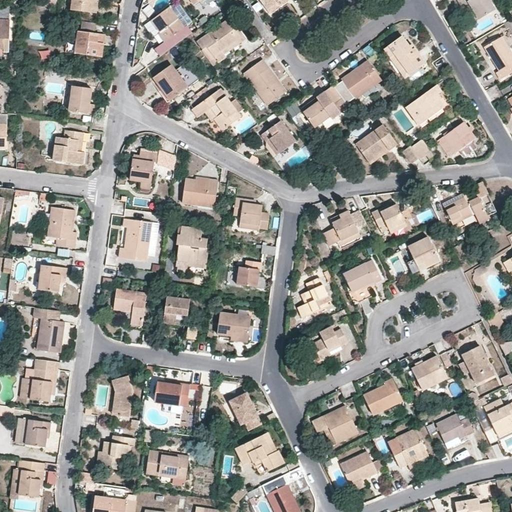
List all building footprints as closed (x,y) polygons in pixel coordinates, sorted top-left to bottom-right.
[(72,0),(72,9),(97,13),(98,0),(72,0)] [(260,0),(267,8),(277,0),(279,0),(283,4),(288,0),(260,0)] [(283,4),(279,0),(277,0),(267,8),(271,13),(283,4)] [(495,10),(489,0),(458,0),(462,5),(465,4),(469,2),(479,19),(495,10)] [(475,21),(479,19),(469,2),(465,4),(475,21)] [(170,7),(153,20),(161,32),(159,33),(166,41),(185,27),(170,7)] [(0,17),(8,17),(8,8),(0,8),(0,17)] [(215,56),(215,57),(239,40),(241,42),(247,38),(232,17),(209,34),(213,40),(206,45),(215,56)] [(0,52),(8,52),(10,20),(0,19),(0,52)] [(97,23),(84,22),(83,32),(80,32),(78,40),(69,39),(67,52),(99,56),(100,45),(104,45),(105,34),(96,33),(97,23)] [(403,36),(385,49),(405,77),(425,63),(414,48),(413,49),(403,36)] [(511,54),(501,37),(484,47),(499,71),(497,73),(501,79),(511,72),(511,54)] [(241,42),(239,40),(215,57),(215,56),(211,59),(215,65),(226,57),(225,54),(241,42)] [(269,105),(287,92),(263,60),(245,73),(269,105)] [(343,80),(356,98),(382,80),(368,61),(361,66),(363,68),(354,74),(353,73),(343,80)] [(163,89),(171,100),(189,88),(179,75),(172,65),(155,78),(161,86),(163,89)] [(200,79),(190,66),(179,75),(189,88),(200,79)] [(407,107),(420,125),(444,107),(436,96),(442,92),(437,85),(407,107)] [(96,104),(90,103),(92,88),(73,86),(70,110),(95,113),(96,104)] [(169,102),(171,100),(163,89),(160,91),(169,102)] [(223,130),(242,117),(222,89),(193,109),(199,117),(206,112),(209,110),(213,115),(215,114),(218,117),(215,119),(223,130)] [(309,103),(312,107),(304,112),(315,127),(331,116),(328,111),(336,105),(325,92),(309,103)] [(288,108),(291,116),(299,112),(295,105),(288,108)] [(209,110),(206,112),(211,118),(213,121),(215,119),(218,117),(215,114),(213,115),(209,110)] [(293,143),(296,140),(282,120),(260,136),(264,142),(266,141),(270,139),(280,152),(293,143)] [(369,161),(371,163),(380,157),(389,150),(397,144),(381,122),(373,128),(375,131),(356,144),(369,161)] [(454,148),(457,152),(476,139),(464,122),(439,140),(448,153),(454,148)] [(81,152),(77,151),(79,139),(83,140),(84,133),(67,130),(65,138),(58,137),(54,160),(83,164),(85,152),(81,152)] [(276,155),(280,152),(270,139),(266,141),(269,145),(276,155)] [(423,139),(412,147),(420,159),(421,160),(427,156),(424,152),(430,148),(423,139)] [(411,146),(404,151),(413,164),(420,159),(412,147),(411,146)] [(158,151),(141,148),(140,155),(135,154),(134,159),(131,176),(143,178),(142,182),(152,183),(155,162),(157,162),(158,151)] [(183,203),(199,205),(200,202),(215,205),(218,180),(214,179),(210,179),(210,182),(196,180),(186,179),(183,203)] [(482,183),(474,187),(481,198),(488,194),(482,183)] [(261,224),(264,206),(260,205),(256,205),(257,201),(237,198),(234,215),(242,216),(241,222),(260,225),(261,224)] [(472,215),(464,198),(460,200),(445,208),(453,224),(472,215)] [(479,198),(469,202),(480,223),(489,219),(488,217),(496,213),(492,204),(484,208),(479,198)] [(152,209),(154,201),(145,199),(144,208),(152,209)] [(373,213),(380,228),(387,224),(390,229),(405,221),(397,205),(390,209),(381,212),(380,209),(373,213)] [(77,232),(72,231),(74,219),(75,219),(76,210),(53,207),(49,236),(58,238),(57,245),(75,247),(77,232)] [(329,245),(338,241),(359,231),(349,210),(342,214),(340,215),(342,219),(333,223),(335,228),(324,233),(329,245)] [(331,219),(333,223),(342,219),(340,215),(331,219)] [(124,227),(130,228),(129,241),(128,241),(127,248),(126,249),(149,252),(153,222),(125,219),(124,227)] [(407,225),(405,221),(390,229),(391,233),(407,225)] [(380,228),(382,233),(390,229),(387,224),(380,228)] [(208,248),(208,239),(202,238),(203,229),(182,227),(181,234),(179,234),(178,244),(180,245),(178,259),(207,263),(209,248),(208,248)] [(338,241),(339,244),(361,235),(359,231),(338,241)] [(415,260),(418,265),(424,262),(427,267),(440,260),(429,238),(409,247),(415,260)] [(261,254),(274,254),(274,246),(261,246),(261,254)] [(147,262),(149,252),(126,249),(122,248),(120,258),(147,262)] [(178,259),(178,264),(207,267),(207,263),(178,259)] [(382,280),(373,260),(344,274),(353,292),(367,285),(368,287),(382,280)] [(424,262),(418,265),(415,260),(408,263),(413,274),(427,267),(424,262)] [(237,284),(258,287),(260,271),(262,271),(263,263),(247,261),(246,267),(240,266),(237,284)] [(59,291),(60,284),(60,279),(66,279),(67,268),(43,265),(40,289),(59,291)] [(486,265),(477,271),(475,278),(480,287),(485,284),(481,276),(489,271),(486,265)] [(307,284),(310,291),(305,293),(309,303),(298,307),(302,318),(333,304),(321,277),(307,284)] [(117,289),(115,308),(127,310),(133,311),(132,323),(143,325),(147,297),(136,295),(137,292),(117,289)] [(191,299),(168,296),(165,318),(177,320),(177,314),(182,315),(188,316),(191,299)] [(60,311),(36,308),(35,318),(42,319),(38,350),(60,353),(62,341),(61,340),(62,329),(65,330),(65,321),(60,320),(60,311)] [(498,313),(495,308),(489,311),(492,317),(498,313)] [(488,319),(492,329),(505,321),(500,312),(498,313),(492,317),(488,319)] [(249,337),(252,317),(235,315),(221,313),(218,334),(226,335),(232,336),(232,334),(249,337)] [(187,338),(197,339),(198,328),(189,326),(187,338)] [(336,353),(342,350),(340,346),(348,343),(341,329),(335,333),(331,326),(319,332),(322,339),(312,343),(321,360),(336,353)] [(248,342),(249,337),(232,334),(232,336),(231,340),(248,342)] [(316,363),(321,360),(312,343),(307,346),(316,363)] [(479,346),(463,354),(477,383),(494,375),(479,346)] [(412,369),(421,386),(436,379),(438,382),(448,378),(437,356),(412,369)] [(448,368),(453,366),(449,358),(444,360),(448,368)] [(58,372),(59,362),(36,359),(35,369),(58,372)] [(31,399),(50,402),(51,392),(55,392),(58,372),(35,369),(28,368),(27,378),(34,380),(31,399)] [(117,397),(120,399),(118,415),(130,416),(134,390),(129,375),(112,380),(115,393),(117,397)] [(511,383),(511,382),(508,375),(501,378),(505,387),(511,383)] [(27,378),(23,378),(21,397),(31,399),(34,380),(27,378)] [(386,382),(387,385),(364,396),(373,414),(403,400),(393,379),(386,382)] [(438,382),(436,379),(421,386),(423,390),(438,382)] [(155,402),(164,403),(183,406),(187,406),(190,390),(190,384),(174,382),(174,384),(169,383),(158,382),(155,402)] [(250,402),(246,393),(229,401),(241,424),(244,422),(248,430),(261,424),(253,407),(250,402)] [(487,403),(484,398),(478,401),(480,406),(487,403)] [(511,402),(505,406),(501,399),(484,407),(496,432),(511,423),(511,415),(511,402)] [(347,408),(346,405),(331,412),(333,415),(347,408)] [(359,433),(347,408),(333,415),(331,412),(312,421),(317,433),(325,429),(329,427),(337,443),(359,433)] [(437,424),(445,442),(459,436),(460,438),(474,431),(468,418),(461,421),(458,414),(437,424)] [(20,418),(16,443),(46,447),(48,431),(43,430),(44,421),(20,418)] [(421,418),(415,421),(420,433),(426,430),(421,418)] [(132,428),(139,429),(140,421),(133,420),(132,428)] [(511,423),(496,432),(498,436),(511,429),(511,423)] [(333,446),(337,443),(329,427),(325,429),(333,446)] [(400,468),(408,464),(428,454),(416,428),(388,442),(400,468)] [(147,430),(145,441),(157,443),(158,437),(156,437),(156,431),(147,430)] [(273,453),(277,451),(268,432),(263,434),(273,453)] [(252,461),(255,467),(262,463),(266,471),(284,462),(278,450),(277,451),(273,453),(263,434),(236,448),(244,465),(252,461)] [(101,467),(121,470),(124,453),(128,454),(129,445),(134,446),(135,438),(120,436),(119,443),(113,442),(105,442),(104,451),(101,467)] [(445,442),(448,448),(461,442),(460,438),(459,436),(445,442)] [(181,455),(181,457),(176,456),(170,456),(170,454),(150,451),(147,473),(174,477),(186,479),(189,456),(181,455)] [(341,464),(350,484),(362,477),(363,479),(378,472),(367,451),(341,464)] [(408,464),(410,468),(430,458),(428,454),(408,464)] [(44,472),(14,469),(11,494),(39,497),(41,481),(43,481),(44,472)] [(54,485),(55,471),(47,471),(46,484),(54,485)] [(363,479),(362,477),(350,484),(353,491),(366,486),(363,479)] [(299,511),(295,502),(293,503),(288,492),(291,491),(287,484),(284,479),(265,489),(271,503),(275,511),(299,511)] [(247,493),(241,487),(232,498),(237,503),(241,499),(247,493)] [(247,493),(253,505),(256,503),(254,497),(262,494),(259,487),(247,493)] [(254,497),(256,503),(264,500),(262,494),(254,497)] [(126,501),(114,499),(96,496),(93,511),(135,511),(136,502),(126,501)] [(457,511),(491,511),(490,503),(480,505),(479,500),(456,503),(457,511)]
